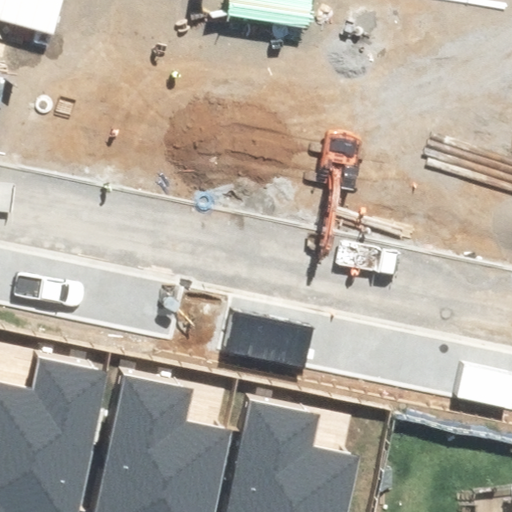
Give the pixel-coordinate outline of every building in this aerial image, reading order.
[(284,29),(322,35),(327,0),(54,0),(52,17),(281,52),(284,29)] [(382,22),(333,12),(318,90),(367,99),(382,22)] [(511,15),(472,95),(511,114),(511,15)] [(39,259),(228,292),(231,271),(287,280),(298,216),(247,208),(258,145),(212,137),(216,110),(117,93),(114,115),(65,107),(39,259)] [(283,328),(444,356),(455,298),(294,269),(283,328)] [(0,385),(0,511),(86,511),(117,376),(49,361),(41,395),(0,385)] [(219,511),(238,432),(188,421),(195,387),(127,372),(95,511),(219,511)] [(350,511),(363,458),(312,447),(320,413),(252,398),(226,511),(350,511)] [(511,511),(511,482),(501,484),(504,511),(511,511)]
